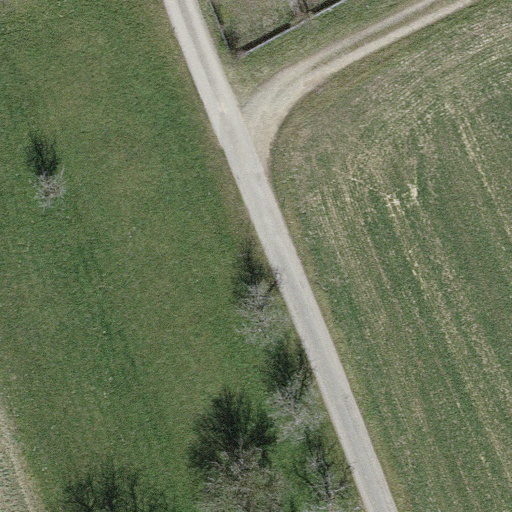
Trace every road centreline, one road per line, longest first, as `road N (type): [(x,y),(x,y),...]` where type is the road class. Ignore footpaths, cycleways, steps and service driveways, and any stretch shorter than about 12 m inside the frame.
road 1 (unclassified): [(175,0),(375,511)]
road 2 (track): [(227,125),(456,0)]
